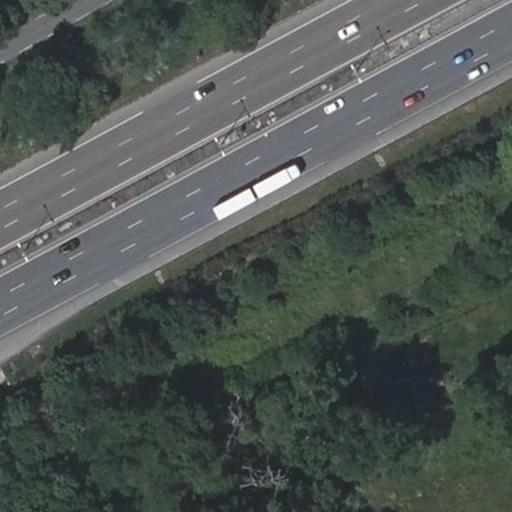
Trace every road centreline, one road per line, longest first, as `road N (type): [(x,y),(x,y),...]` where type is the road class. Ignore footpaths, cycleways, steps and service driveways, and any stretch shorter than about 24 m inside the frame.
road 1 (motorway): [(0,308),(511,30)]
road 2 (motorway): [(415,0),(0,222)]
